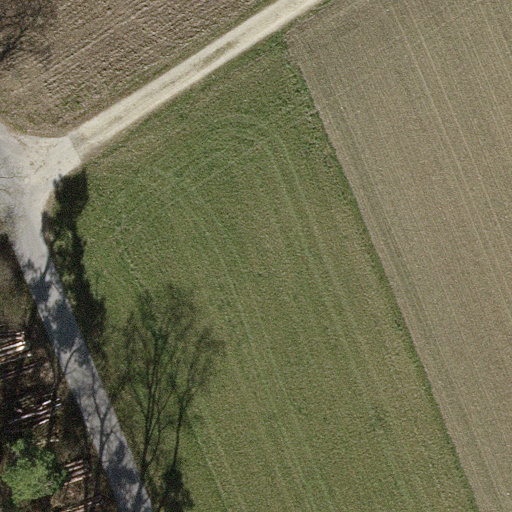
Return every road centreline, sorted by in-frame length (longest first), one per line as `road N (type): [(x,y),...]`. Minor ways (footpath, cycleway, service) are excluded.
road 1 (unclassified): [(136,511),(0,169)]
road 2 (track): [(8,193),(299,0)]
